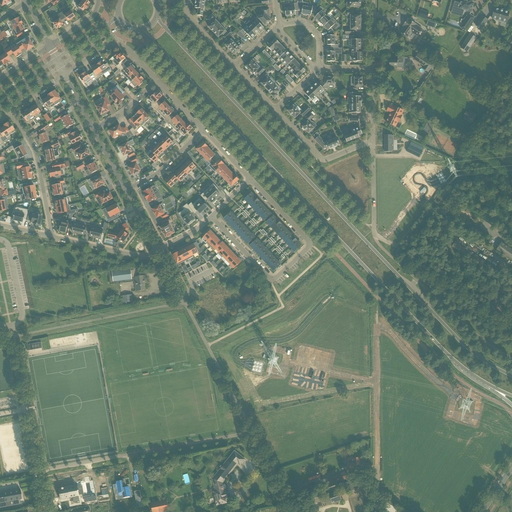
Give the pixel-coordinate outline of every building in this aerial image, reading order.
[(81,0),(73,0),(75,2),(75,3),(75,4),(76,5),(77,6),(78,7),(77,8),(81,11),(81,10),(82,11),(84,8),(85,9),(88,6),(87,5),(89,3),(88,2),(89,1),(87,0),(82,0),(82,1),(81,0)] [(194,2),(194,4),(195,4),(195,8),(198,8),(198,9),(198,15),(202,16),(203,11),(203,9),(204,9),(204,4),(204,0),(196,0),(196,1),(194,1),(194,2)] [(302,0),(297,0),(298,3),(299,11),(302,10),(302,14),(303,14),(303,15),(307,15),(311,15),(312,12),(314,12),(317,7),(312,6),(312,8),(307,7),(308,3),(303,2),(302,0)] [(349,0),(350,7),(356,7),(356,8),(359,8),(359,7),(361,7),(360,0),(349,0)] [(455,2),(452,11),(462,14),(464,10),(471,12),(472,8),(473,3),(470,2),(470,1),(468,1),(465,0),(461,0),(461,1),(460,3),(460,4),(455,2)] [(295,11),(299,11),(298,3),(294,4),(294,7),(285,8),(285,9),(285,12),(286,16),(287,17),(289,16),(289,15),(296,15),(295,11)] [(319,22),(326,15),(321,11),(323,10),(320,7),(319,9),(315,12),(317,15),(315,17),(317,19),(316,20),(318,22),(318,21),(319,22)] [(495,8),(493,13),(492,18),(497,19),(496,21),(501,23),(502,21),(506,22),(507,19),(508,19),(509,19),(509,18),(510,18),(510,17),(509,16),(508,15),(509,13),(495,8)] [(66,9),(59,14),(63,20),(65,18),(67,21),(74,17),(72,15),(73,15),(71,13),(70,11),(69,12),(66,9)] [(269,9),(261,10),(262,15),(259,19),(265,26),(266,25),(267,26),(269,24),(268,23),(271,21),(269,18),(270,17),(269,9)] [(421,10),(419,16),(427,19),(429,13),(421,10)] [(354,11),(347,11),(347,15),(350,15),(350,23),(361,23),(361,22),(362,22),(362,19),(361,19),(361,15),(354,15),(354,11)] [(60,21),(63,20),(59,14),(51,19),(53,22),(52,23),(56,29),(62,25),(60,21)] [(213,32),(220,25),(215,19),(216,18),(212,14),(206,19),(211,25),(208,27),(213,32)] [(470,14),(460,28),(465,31),(474,18),(470,14)] [(324,27),(331,19),(327,15),(326,16),(326,15),(319,22),(320,23),(323,26),(324,27)] [(482,16),(476,25),(481,29),(487,20),(482,16)] [(10,22),(13,28),(22,23),(20,20),(19,20),(18,18),(10,22)] [(254,18),(250,22),(252,24),(260,32),(264,28),(254,18)] [(331,20),(331,19),(324,27),(324,28),(325,29),(326,29),(328,31),(331,28),(333,31),(339,26),(336,23),(334,24),(331,20)] [(404,27),(400,32),(404,35),(404,36),(406,38),(407,37),(408,37),(411,39),(415,34),(417,36),(422,29),(416,25),(409,20),(408,20),(408,19),(404,24),(403,26),(404,27)] [(260,32),(252,24),(250,22),(247,26),(249,28),(256,35),(260,32)] [(20,31),(24,29),(25,28),(24,25),(22,26),(21,24),(22,23),(13,28),(16,34),(15,35),(17,38),(22,35),(20,31)] [(361,30),(361,23),(350,23),(350,30),(345,30),(345,34),(354,34),(354,30),(361,30)] [(222,24),(220,25),(213,32),(218,37),(222,34),(223,35),(227,32),(224,29),(225,27),(222,24)] [(256,35),(249,28),(245,31),(243,29),(240,32),(245,36),(247,34),(252,39),(252,38),(252,39),(256,36),(255,36),(256,35)] [(470,34),(461,47),(467,52),(472,44),(470,44),(475,37),(470,34)] [(331,45),(331,48),(338,48),(338,45),(335,45),(335,35),(327,35),(327,40),(326,40),(326,43),(327,43),(327,45),(331,45)] [(21,53),(20,51),(24,48),(26,51),(33,47),(31,43),(33,42),(29,36),(24,38),(26,41),(23,44),(21,42),(16,45),(21,53)] [(352,40),(352,49),(359,49),(361,49),(361,40),(357,40),(357,36),(352,36),(350,36),(350,40),(352,40)] [(240,51),(240,50),(240,49),(245,44),(242,41),(241,40),(236,45),(234,43),(235,42),(232,39),(231,40),(229,42),(225,45),(229,49),(228,49),(231,52),(231,51),(235,55),(238,52),(240,51)] [(267,47),(271,51),(279,43),(275,39),(267,47)] [(279,43),(271,51),(275,55),(283,47),(279,43)] [(16,57),(18,56),(21,54),(20,53),(21,53),(16,45),(16,46),(10,50),(9,48),(6,50),(10,55),(12,53),(14,57),(15,56),(16,57)] [(287,51),(283,47),(275,55),(279,59),(287,51)] [(335,52),(338,52),(338,48),(331,48),(331,52),(327,52),(327,58),(326,58),(326,61),(327,61),(327,62),(335,62),(335,52)] [(359,53),(359,49),(352,49),(352,57),(353,57),(353,62),(354,62),(356,62),(357,62),(362,62),(362,53),(359,53)] [(5,54),(0,56),(0,59),(4,65),(8,63),(7,62),(9,60),(7,57),(10,55),(6,50),(3,51),(5,54)] [(290,55),(287,51),(279,59),(282,63),(290,55)] [(434,64),(418,53),(414,60),(424,66),(422,68),(428,73),(434,64)] [(118,69),(123,64),(121,62),(125,58),(121,54),(119,56),(118,54),(114,58),(115,59),(113,62),(117,66),(116,67),(118,69)] [(294,59),(290,55),(282,63),(286,67),(294,59)] [(389,67),(394,67),(398,67),(398,64),(403,64),(403,63),(407,63),(407,57),(403,57),(397,57),(397,60),(389,60),(389,67)] [(265,70),(262,67),(259,70),(254,64),(256,62),(253,59),(245,66),(248,69),(248,70),(250,72),(251,72),(253,74),(256,71),(257,72),(256,72),(259,75),(263,72),(265,70)] [(298,63),(294,59),(286,67),(290,71),(298,63)] [(102,62),(97,65),(103,75),(111,69),(107,63),(104,65),(102,62)] [(301,67),(298,63),(290,71),(293,75),(302,67),(301,67)] [(103,75),(97,65),(92,69),(94,72),(92,74),(95,80),(98,78),(103,75)] [(128,69),(126,67),(121,72),(127,78),(135,71),(131,66),(128,69)] [(305,71),(302,67),(293,75),(297,79),(305,71)] [(139,75),(135,71),(127,78),(131,83),(139,75)] [(95,80),(92,74),(89,76),(87,72),(81,76),(83,78),(81,79),(84,84),(86,83),(88,85),(95,80)] [(268,90),(273,84),(269,80),(270,78),(268,76),(269,75),(266,72),(261,77),(264,80),(261,83),(265,87),(265,88),(267,90),(268,90)] [(144,80),(139,75),(131,83),(135,87),(138,85),(139,87),(143,83),(142,81),(144,80)] [(334,77),(333,77),(333,76),(330,76),(330,77),(325,77),(325,78),(319,84),(324,90),(324,89),(325,89),(328,89),(328,85),(334,85),(334,77)] [(362,77),(361,77),(358,77),(354,77),(354,87),(350,87),(350,90),(358,90),(358,87),(362,87),(362,77)] [(319,84),(317,82),(313,86),(320,94),(324,90),(324,89),(324,90),(319,84)] [(276,88),(273,84),(268,90),(272,95),(275,99),(278,96),(277,94),(280,91),(276,88)] [(115,103),(118,106),(119,105),(120,105),(121,103),(121,102),(122,102),(121,101),(124,98),(122,95),(124,93),(117,85),(115,88),(116,90),(113,93),(114,94),(111,97),(114,100),(113,100),(115,102),(115,103)] [(320,94),(313,86),(309,90),(316,97),(320,94)] [(319,100),(316,97),(309,90),(308,90),(309,90),(308,90),(305,93),(306,93),(305,94),(310,99),(307,101),(311,104),(313,107),(316,104),(315,104),(316,103),(316,104),(319,102),(318,101),(319,101),(319,100)] [(48,95),(49,96),(54,103),(58,101),(59,103),(61,101),(60,99),(61,99),(55,91),(53,92),(53,91),(50,93),(50,94),(48,95)] [(151,107),(153,109),(159,104),(157,102),(161,98),(162,96),(158,92),(156,93),(150,98),(151,98),(149,100),(152,103),(151,105),(152,106),(151,107)] [(356,93),(349,93),(349,98),(352,98),(352,104),(361,104),(361,99),(361,96),(356,96),(356,93)] [(49,96),(44,99),(45,100),(43,101),(48,110),(55,105),(54,103),(49,96)] [(105,96),(102,98),(98,100),(100,104),(96,106),(101,115),(102,115),(102,116),(105,114),(105,113),(109,111),(107,107),(110,105),(105,96)] [(160,115),(169,107),(165,102),(160,106),(159,104),(153,109),(151,111),(154,113),(156,111),(160,115)] [(361,113),(361,104),(352,104),(349,104),(349,109),(349,113),(361,113)] [(32,108),(29,110),(35,119),(41,115),(39,113),(41,112),(36,106),(35,106),(34,105),(32,106),(32,108)] [(293,105),(291,107),(291,106),(288,108),(289,109),(287,111),(290,114),(292,116),(295,119),(299,114),(302,117),(311,109),(308,106),(301,113),(293,105)] [(402,116),(401,115),(403,110),(394,106),(393,107),(389,105),(387,111),(390,113),(386,122),(395,127),(397,122),(398,123),(402,116)] [(170,108),(169,107),(160,115),(165,119),(164,120),(166,122),(171,118),(169,116),(174,111),(173,111),(174,110),(171,107),(170,108)] [(35,119),(29,110),(29,111),(28,109),(24,111),(25,113),(23,115),(28,123),(35,119)] [(142,109),(137,113),(146,123),(149,120),(150,121),(153,119),(150,115),(149,116),(142,109)] [(469,111),(464,119),(468,122),(474,114),(469,111)] [(146,123),(137,113),(132,118),(141,127),(146,123)] [(312,122),(310,120),(314,116),(311,113),(305,118),(308,121),(302,127),(303,127),(302,128),(304,130),(305,130),(309,134),(314,129),(314,128),(316,126),(313,122),(312,122)] [(61,122),(63,126),(64,125),(66,128),(67,129),(70,128),(69,127),(74,124),(75,123),(73,120),(72,120),(69,115),(64,117),(62,114),(53,120),(55,123),(61,119),(62,122),(61,122)] [(173,120),(171,118),(166,122),(168,125),(169,124),(173,129),(182,120),(181,119),(182,119),(179,115),(178,116),(173,120)] [(141,127),(132,118),(128,122),(133,128),(130,130),(134,137),(138,133),(137,131),(141,127)] [(186,125),(182,120),(173,129),(178,133),(179,132),(186,125)] [(429,121),(425,128),(430,130),(433,124),(429,121)] [(4,127),(3,127),(9,136),(15,132),(13,130),(14,130),(9,123),(9,124),(8,122),(3,126),(4,127)] [(49,141),(48,137),(46,133),(50,130),(48,127),(49,127),(47,124),(38,130),(40,133),(40,135),(39,136),(40,139),(39,140),(41,144),(42,143),(42,144),(49,141)] [(186,125),(179,132),(184,137),(185,135),(186,135),(191,130),(192,128),(188,124),(186,125)] [(121,128),(119,125),(110,130),(114,138),(123,133),(125,132),(125,133),(129,132),(126,126),(122,128),(121,128)] [(9,136),(3,127),(3,128),(2,127),(0,128),(0,133),(1,136),(0,136),(0,138),(3,143),(6,142),(5,141),(10,137),(9,136)] [(347,142),(359,137),(359,135),(362,134),(359,127),(355,128),(351,130),(353,133),(349,135),(348,132),(343,133),(345,137),(344,137),(345,138),(347,142)] [(70,139),(72,144),(82,139),(81,138),(82,137),(81,135),(80,135),(79,134),(78,135),(77,131),(72,134),(70,131),(64,134),(66,137),(69,136),(70,139)] [(166,135),(162,139),(169,146),(170,145),(171,146),(173,143),(166,135)] [(391,135),(384,135),(385,152),(392,152),(392,150),(394,150),(393,136),(391,136),(391,135)] [(340,145),(338,140),(337,138),(324,143),(325,144),(324,144),(322,141),(323,141),(319,136),(315,140),(323,149),(326,148),(327,150),(340,145)] [(169,146),(162,139),(158,143),(165,150),(169,146)] [(128,155),(129,157),(135,154),(133,152),(132,152),(132,151),(129,146),(134,144),(132,140),(127,143),(119,147),(120,148),(119,148),(120,150),(121,150),(122,153),(123,155),(124,155),(124,156),(128,154),(128,155)] [(53,148),(53,149),(45,151),(46,155),(47,158),(47,162),(55,160),(55,156),(58,155),(57,151),(56,147),(59,145),(58,142),(51,145),(52,148),(53,148)] [(207,147),(203,142),(201,144),(200,143),(197,146),(198,147),(196,149),(200,153),(207,147)] [(165,150),(158,143),(154,147),(161,154),(165,150)] [(15,149),(14,149),(19,159),(27,155),(22,145),(18,147),(17,145),(13,146),(15,149)] [(80,145),(72,150),(74,153),(75,155),(77,154),(80,160),(90,155),(89,154),(90,153),(88,149),(87,149),(87,148),(83,150),(82,149),(80,145)] [(409,145),(406,152),(419,158),(422,151),(409,145)] [(161,154),(154,147),(150,150),(152,152),(157,158),(157,157),(161,154)] [(204,157),(211,151),(207,147),(200,153),(204,157)] [(215,155),(211,151),(204,157),(210,164),(208,165),(208,166),(213,161),(211,159),(215,155)] [(152,152),(148,156),(155,163),(156,164),(158,161),(157,161),(159,159),(157,157),(157,158),(152,152)] [(129,167),(128,167),(129,168),(132,175),(133,175),(134,174),(135,176),(140,173),(139,172),(141,171),(140,171),(138,166),(140,164),(138,161),(138,160),(137,157),(129,161),(131,164),(132,164),(132,165),(129,167)] [(187,162),(185,163),(192,171),(196,167),(189,160),(188,159),(186,161),(187,162)] [(223,164),(224,164),(219,159),(215,164),(213,161),(208,166),(215,172),(223,164)] [(50,176),(51,177),(55,177),(55,178),(60,177),(60,176),(61,175),(60,169),(65,168),(65,166),(64,162),(52,165),(53,169),(49,170),(50,173),(49,173),(50,176)] [(21,171),(23,180),(27,179),(27,180),(31,179),(31,178),(32,178),(30,167),(25,168),(25,163),(16,165),(17,171),(21,171)] [(90,164),(87,165),(87,166),(89,170),(86,171),(88,175),(91,174),(98,170),(99,169),(97,166),(96,166),(94,163),(90,165),(90,164)] [(192,171),(185,163),(181,167),(188,174),(192,171)] [(219,175),(227,168),(223,164),(215,172),(216,172),(219,175)] [(184,178),(188,174),(181,167),(177,171),(184,178)] [(224,178),(231,172),(227,168),(219,175),(219,176),(220,175),(224,178)] [(184,178),(177,171),(174,175),(173,175),(179,180),(178,180),(180,182),(184,178)] [(235,176),(234,176),(231,172),(224,178),(228,183),(235,176)] [(173,175),(174,175),(172,173),(170,174),(167,176),(175,184),(178,180),(179,180),(173,175)] [(175,184),(167,176),(165,178),(165,179),(164,180),(171,188),(175,184)] [(239,180),(235,176),(234,176),(235,176),(228,183),(232,187),(234,185),(235,186),(238,183),(237,182),(239,180)] [(93,184),(96,189),(105,184),(102,177),(98,179),(94,181),(92,178),(88,180),(91,186),(93,184)] [(58,184),(52,185),(53,191),(52,191),(53,195),(54,195),(54,196),(59,195),(59,196),(62,196),(62,194),(63,194),(62,191),(64,191),(62,184),(65,183),(64,180),(57,181),(58,184)] [(34,187),(33,186),(27,187),(26,183),(19,185),(20,189),(22,188),(23,194),(35,192),(34,191),(35,191),(34,187)] [(213,184),(207,190),(217,200),(220,197),(219,196),(220,195),(216,191),(218,189),(213,184)] [(159,192),(155,194),(151,188),(143,192),(145,195),(144,195),(146,200),(147,200),(149,203),(153,200),(155,204),(163,200),(159,192)] [(207,190),(200,195),(206,201),(208,199),(212,203),(213,202),(213,203),(217,200),(207,190)] [(25,199),(23,200),(24,203),(30,202),(30,199),(36,198),(35,192),(23,194),(24,194),(25,199)] [(100,199),(103,204),(113,198),(110,192),(105,195),(105,193),(102,195),(100,192),(94,195),(96,198),(98,201),(100,199)] [(248,204),(255,197),(251,193),(244,199),(248,204)] [(252,208),(259,201),(255,197),(248,204),(252,208)] [(61,201),(55,202),(56,205),(56,207),(57,207),(69,205),(68,205),(67,198),(61,199),(61,201)] [(191,203),(188,206),(193,212),(195,213),(197,211),(200,214),(207,207),(202,201),(195,207),(191,203)] [(256,212),(263,205),(259,201),(252,208),(256,212)] [(116,205),(116,204),(106,209),(109,215),(106,217),(109,222),(118,217),(117,214),(120,212),(118,208),(119,208),(117,204),(116,205)] [(160,205),(152,209),(154,212),(153,212),(154,213),(155,214),(155,215),(157,218),(160,216),(162,220),(169,216),(167,212),(162,204),(160,205)] [(186,212),(180,216),(187,225),(195,219),(191,214),(193,212),(188,206),(187,204),(182,208),(186,212)] [(69,205),(57,207),(58,214),(67,212),(67,215),(69,214),(73,214),(77,213),(77,209),(71,211),(69,205)] [(260,216),(267,210),(263,205),(256,212),(260,216)] [(13,212),(12,220),(22,222),(23,218),(25,219),(26,219),(28,210),(27,210),(22,209),(21,212),(14,211),(14,212),(13,212)] [(271,214),(267,210),(260,216),(264,221),(271,214)] [(33,212),(29,211),(27,221),(31,221),(30,222),(32,223),(36,224),(35,225),(40,227),(41,222),(40,222),(41,216),(34,214),(34,215),(33,214),(33,212)] [(228,223),(235,216),(231,212),(224,219),(228,223)] [(60,220),(58,226),(61,226),(59,231),(66,232),(68,224),(71,225),(71,221),(73,214),(69,214),(68,221),(60,220)] [(232,227),(239,221),(235,216),(228,223),(232,227)] [(271,227),(278,220),(273,216),(266,222),(271,227)] [(169,223),(172,221),(170,218),(162,222),(163,225),(160,227),(162,231),(163,234),(165,238),(168,237),(171,235),(175,233),(169,223)] [(80,223),(78,234),(84,235),(85,232),(86,232),(86,231),(88,232),(89,225),(90,220),(87,220),(86,224),(80,223)] [(274,231),(281,224),(282,224),(278,220),(271,227),(274,231)] [(78,234),(80,223),(71,221),(71,225),(72,225),(71,228),(73,228),(72,232),(78,234)] [(243,225),(239,221),(232,227),(236,231),(243,225)] [(98,227),(96,238),(100,239),(101,239),(102,233),(106,234),(108,224),(104,222),(103,226),(104,226),(103,228),(98,227)] [(113,233),(112,238),(116,238),(119,241),(120,240),(124,242),(129,235),(126,233),(129,229),(126,223),(122,225),(124,228),(122,230),(118,234),(113,233)] [(278,235),(285,228),(281,224),(274,231),(278,235)] [(96,238),(98,227),(89,225),(88,232),(91,232),(90,236),(96,238)] [(239,236),(246,229),(243,225),(236,231),(239,236)] [(282,239),(289,233),(285,228),(278,235),(282,239)] [(243,240),(250,233),(246,229),(239,236),(243,240)] [(205,243),(214,235),(210,231),(201,239),(205,243)] [(254,237),(250,233),(243,240),(247,244),(254,237)] [(286,243),(293,237),(289,233),(282,239),(286,243)] [(210,247),(218,239),(214,235),(205,243),(205,244),(206,243),(210,247)] [(290,247),(297,241),(293,237),(286,243),(290,247)] [(214,251),(222,242),(221,243),(218,239),(210,247),(214,251)] [(254,250),(261,244),(257,239),(250,246),(254,250)] [(301,245),(297,241),(290,247),(294,252),(301,245)] [(218,254),(226,246),(222,242),(214,251),(216,249),(219,252),(218,254)] [(196,248),(194,244),(188,247),(193,257),(192,255),(198,252),(197,251),(196,248)] [(265,248),(261,244),(254,250),(258,254),(265,248)] [(511,250),(501,244),(497,251),(511,261),(511,250)] [(221,258),(230,250),(226,246),(218,254),(221,258)] [(193,257),(188,247),(183,250),(188,259),(193,257)] [(262,258),(269,252),(265,248),(258,254),(262,258)] [(188,259),(183,250),(178,252),(184,262),(188,259)] [(227,260),(233,254),(230,250),(221,258),(222,258),(223,257),(227,260)] [(184,262),(178,252),(173,255),(178,265),(184,262)] [(266,263),(273,256),(269,252),(262,258),(266,263)] [(230,264),(237,258),(233,254),(227,260),(230,264)] [(269,267),(277,260),(273,256),(266,263),(265,263),(269,267)] [(234,268),(241,262),(239,261),(237,258),(230,264),(231,265),(234,268)] [(281,264),(277,260),(269,267),(274,271),(281,264)] [(476,264),(471,267),(474,274),(480,271),(476,264)] [(132,279),(130,269),(115,271),(116,281),(132,279)] [(134,277),(136,286),(136,291),(145,290),(144,282),(145,281),(145,276),(134,277)] [(212,291),(221,311),(232,306),(223,286),(212,291)] [(27,351),(42,348),(41,342),(26,345),(27,351)] [(213,492),(217,505),(226,503),(225,499),(228,498),(226,491),(224,491),(222,482),(238,463),(240,465),(245,460),(235,451),(212,479),(215,491),(213,492)] [(360,457),(355,458),(353,458),(353,461),(351,461),(351,460),(350,460),(350,458),(347,458),(347,466),(353,466),(360,466),(360,457)] [(347,472),(325,479),(327,485),(349,478),(347,472)] [(117,484),(113,485),(114,493),(122,492),(123,497),(131,496),(129,486),(125,487),(123,480),(120,480),(120,481),(116,481),(117,484)] [(98,485),(96,486),(98,495),(104,493),(103,485),(101,485),(98,485)] [(57,492),(58,496),(58,497),(59,497),(59,499),(72,497),(73,503),(80,502),(79,496),(79,495),(78,491),(79,491),(79,490),(78,490),(77,486),(62,488),(62,487),(61,487),(61,488),(60,488),(60,489),(58,489),(58,491),(57,492)] [(0,503),(22,499),(20,489),(0,493),(0,503)] [(140,490),(134,491),(137,508),(143,507),(140,490)] [(330,504),(340,500),(337,491),(327,495),(330,504)] [(310,504),(314,503),(320,501),(318,493),(307,497),(310,504)] [(152,511),(164,511),(169,511),(166,499),(150,502),(152,511)]
